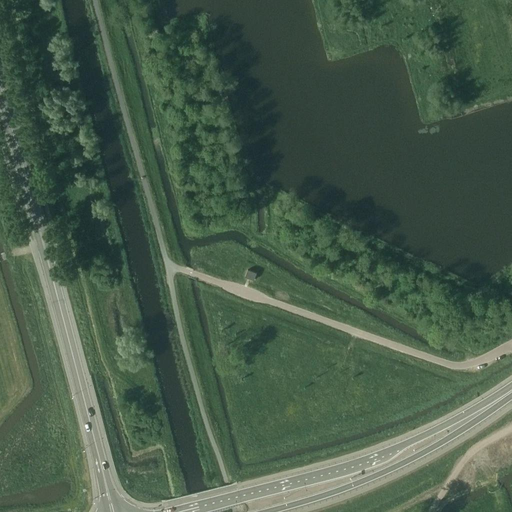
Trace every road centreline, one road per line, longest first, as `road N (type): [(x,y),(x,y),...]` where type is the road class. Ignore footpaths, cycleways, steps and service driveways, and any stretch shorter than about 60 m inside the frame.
road 1 (primary): [(112,511),(0,85)]
road 2 (unclassified): [(511,349),(446,364),(166,264)]
road 3 (primary): [(511,390),(368,461),(181,511)]
road 4 (primary): [(265,511),(412,458),(511,392)]
road 5 (unclassified): [(429,511),(468,454),(511,429)]
